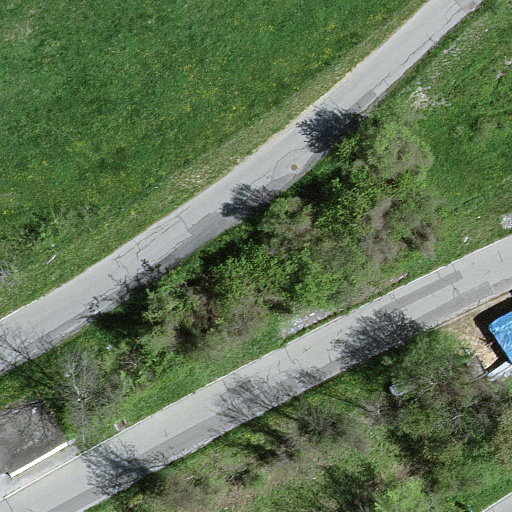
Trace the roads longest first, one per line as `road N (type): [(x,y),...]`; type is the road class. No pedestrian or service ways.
road 1 (residential): [(0,343),(136,264),(289,151),(455,0)]
road 2 (residential): [(511,260),(332,340),(30,511)]
